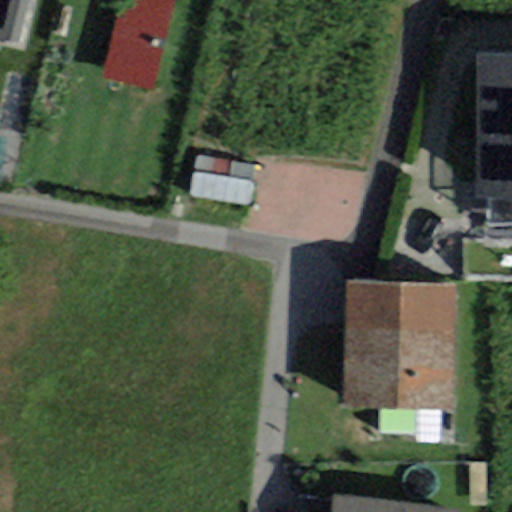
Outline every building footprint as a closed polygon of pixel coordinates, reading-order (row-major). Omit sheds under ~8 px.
[(0,0),(0,38),(17,43),(28,0),(0,0)] [(174,0),(120,0),(102,77),(153,90),(174,0)] [(511,55),(477,57),(479,198),(489,198),(489,225),(511,224),(511,55)] [(257,168),(197,156),(189,195),(250,207),(257,168)] [(453,411),(454,284),(346,282),(344,409),(453,411)] [(455,511),(456,507),(333,493),(330,511),(455,511)]
